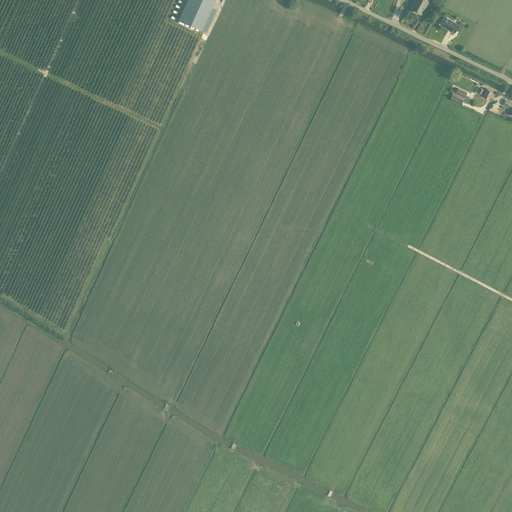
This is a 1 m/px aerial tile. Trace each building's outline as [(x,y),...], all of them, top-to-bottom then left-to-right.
[(187,0),(179,19),(202,30),(212,7),(215,0),(187,0)] [(429,1),(428,0),(413,0),(410,8),(421,15),(429,1)] [(459,25),(447,18),(442,26),(454,33),(456,29),(460,31),(464,24),(460,22),(459,25)] [(489,99),(493,92),(486,88),(485,90),(483,89),(480,88),(477,86),(475,91),(478,92),(477,94),(489,99)] [(456,93),(465,97),(467,93),(458,88),(456,93)] [(461,105),(463,100),(452,95),(450,99),(461,105)] [(510,108),(511,103),(511,102),(504,99),(502,104),(510,108)]
